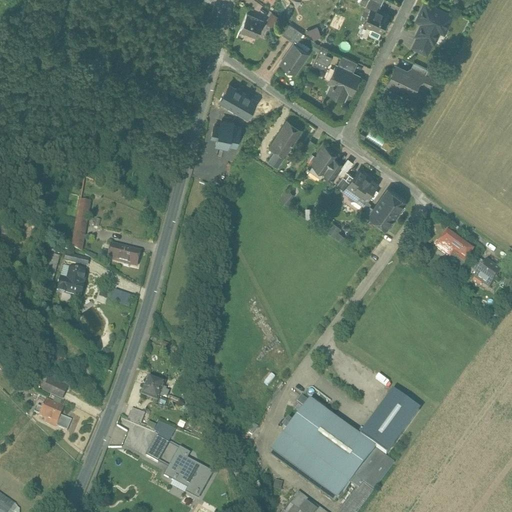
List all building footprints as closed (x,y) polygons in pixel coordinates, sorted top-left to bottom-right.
[(382,3),(374,0),(368,0),(366,4),(371,6),(379,10),(382,3)] [(451,16),(425,4),(419,16),(421,17),(422,21),(419,29),(420,32),(419,35),(432,41),(433,37),(436,38),(441,27),(445,29),(451,16)] [(382,13),(378,11),(379,10),(371,6),(363,24),(364,25),(370,28),(371,30),(369,33),(370,35),(376,38),(379,37),(389,15),(382,12),(382,13)] [(262,21),(246,15),(240,29),(256,36),(262,21)] [(289,24),(282,34),(290,40),(297,30),(289,24)] [(322,37),(318,27),(305,31),(311,36),(313,41),(322,37)] [(297,30),(290,40),(295,44),(303,33),(297,30)] [(419,35),(418,35),(412,47),(427,54),(433,42),(432,41),(419,35)] [(294,44),(280,64),(294,73),(308,53),(294,44)] [(322,53),(316,67),(325,71),(332,57),(322,53)] [(355,62),(342,55),(339,62),(352,68),(355,62)] [(352,68),(339,62),(329,82),(333,83),(329,92),(343,98),(347,90),(351,92),(358,77),(350,73),(352,68)] [(426,69),(414,63),(412,68),(424,74),(426,69)] [(410,73),(396,67),(387,86),(396,90),(395,94),(395,97),(403,100),(405,99),(407,96),(406,94),(409,88),(412,89),(413,89),(414,89),(415,88),(419,79),(421,79),(421,80),(422,85),(429,88),(433,79),(424,74),(412,68),(410,73)] [(229,84),(220,99),(247,115),(256,100),(229,84)] [(220,126),(214,124),(211,136),(217,137),(215,144),(227,147),(228,144),(236,146),(236,145),(240,126),(232,124),(233,122),(221,119),(220,126)] [(287,119),(269,146),(275,150),(284,156),(302,130),(287,119)] [(310,139),(304,149),(309,152),(315,143),(310,139)] [(324,145),(305,171),(308,172),(310,169),(323,178),(326,174),(336,160),(339,156),(338,155),(337,156),(324,147),(324,146),(324,145)] [(284,156),(275,150),(268,160),(278,166),(284,156)] [(336,160),(326,174),(333,179),(332,180),(333,181),(344,165),(344,164),(343,165),(336,160)] [(353,176),(346,171),(336,185),(344,190),(353,176)] [(363,175),(353,176),(344,190),(343,191),(348,194),(349,198),(352,200),(356,200),(362,204),(363,205),(366,200),(377,184),(363,175)] [(288,190),(281,199),(286,204),(294,195),(288,190)] [(374,209),(369,216),(370,216),(386,227),(392,218),(394,218),(398,212),(398,210),(404,201),(388,190),(374,209)] [(366,200),(363,205),(362,204),(359,209),(364,213),(369,205),(371,203),(366,200)] [(79,203),(72,246),(81,251),(89,205),(79,203)] [(364,213),(362,216),(367,220),(370,216),(369,216),(374,209),(369,205),(364,213)] [(340,229),(333,223),(327,231),(342,242),(344,238),(337,233),(340,229)] [(474,249),(448,231),(439,244),(440,244),(437,248),(449,258),(453,253),(465,262),(474,249)] [(431,250),(414,238),(407,247),(424,260),(431,250)] [(140,252),(112,244),(108,258),(137,266),(140,252)] [(61,252),(50,249),(46,265),(49,265),(42,291),(43,292),(45,285),(51,286),(61,252)] [(79,263),(80,256),(66,253),(65,259),(79,263)] [(80,256),(79,263),(86,265),(88,258),(80,256)] [(477,259),(470,269),(477,274),(484,264),(477,259)] [(501,272),(486,261),(477,274),(474,278),(489,288),(501,272)] [(86,270),(70,266),(67,278),(60,276),(57,291),(80,297),(82,289),(83,289),(84,284),(83,284),(86,270)] [(129,307),(133,295),(113,289),(109,300),(129,307)] [(496,310),(492,315),(497,319),(501,313),(496,310)] [(165,383),(149,377),(142,396),(157,402),(159,398),(161,399),(165,389),(163,388),(165,383)] [(66,392),(52,385),(48,393),(62,400),(66,392)] [(62,401),(55,398),(53,404),(59,407),(62,401)] [(305,410),(284,439),(300,451),(326,415),(301,398),(297,404),(305,410)] [(53,404),(46,401),(42,408),(40,415),(39,416),(47,419),(46,422),(67,431),(72,421),(61,416),(64,409),(59,407),(53,404)] [(42,408),(37,406),(34,413),(40,415),(42,408)] [(145,415),(132,410),(128,420),(141,425),(145,415)] [(375,450),(326,415),(300,451),(348,486),(353,479),(375,450)] [(157,438),(147,457),(158,463),(168,445),(157,438)] [(300,451),(284,439),(272,456),(337,502),(348,486),(300,451)] [(212,474),(187,460),(189,455),(180,449),(165,477),(175,483),(176,479),(198,491),(203,482),(207,484),(212,474)] [(394,464),(375,450),(353,479),(373,493),(394,464)] [(358,492),(343,511),(359,511),(373,493),(353,479),(348,486),(358,492)] [(0,510),(3,511),(19,511),(23,507),(0,493),(0,510)]
